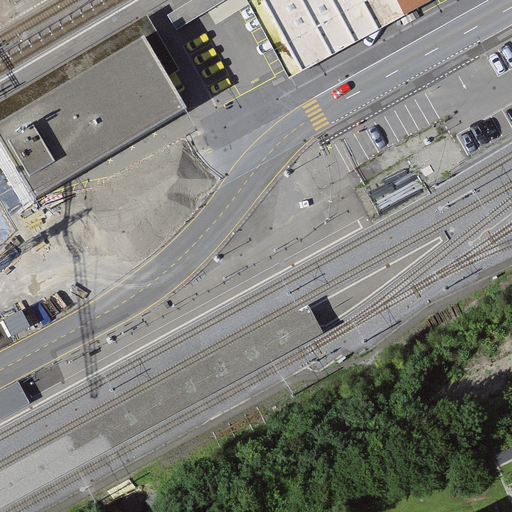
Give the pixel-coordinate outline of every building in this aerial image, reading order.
[(239,0),(282,79),(427,0),(239,0)] [(0,124),(0,143),(34,202),(188,113),(146,41),(0,124)] [(438,128),(394,146),(400,160),(444,142),(438,128)] [(0,221),(34,202),(0,143),(0,221)] [(228,250),(309,210),(288,170),(208,209),(228,250)] [(70,432),(0,471),(0,506),(322,331),(308,304),(70,432)] [(511,448),(494,457),(499,466),(511,460),(511,448)]
